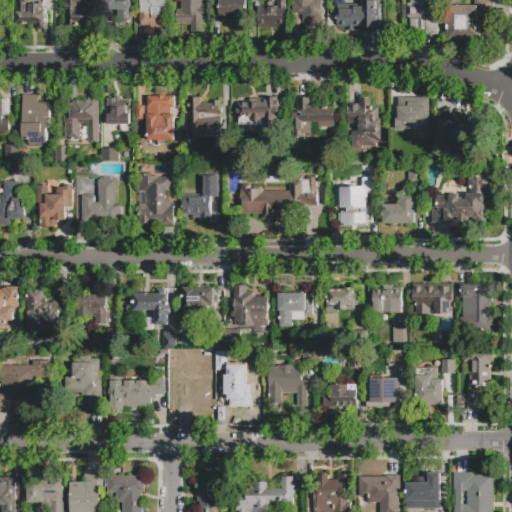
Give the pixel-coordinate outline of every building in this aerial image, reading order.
[(16,0),(26,0),(26,4),(44,5),(44,9),(46,9),(46,15),(48,15),(47,30),(36,30),(36,26),(32,26),(32,23),(28,23),(28,22),(16,22),(16,0)] [(66,0),(79,0),(79,2),(83,2),(83,8),(99,8),(98,30),(87,30),(88,26),(66,25),(66,0)] [(130,0),(130,21),(116,21),(116,18),(117,18),(117,12),(113,12),(113,10),(104,10),(104,0),(130,0)] [(166,0),(166,10),(162,10),(162,17),(168,17),(168,29),(150,29),(150,25),(141,25),(141,13),(142,13),(142,0),(166,0)] [(202,0),(202,32),(191,32),(191,25),(175,25),(175,9),(182,9),(182,0),(202,0)] [(244,29),(233,29),(233,16),(219,16),(219,0),(248,0),(248,15),(244,15),(244,29)] [(286,0),(286,29),(258,29),(258,6),(278,6),(278,1),(276,1),(276,0),(286,0)] [(306,15),(292,14),(292,0),(320,0),(321,2),(321,13),(322,13),(321,29),(306,29),(306,15)] [(362,0),(377,0),(377,7),(381,7),(381,30),(377,30),(377,32),(362,32),(362,27),(353,27),(353,33),(349,33),(349,29),(341,29),(341,26),(338,26),(338,9),(354,9),(354,7),(362,7),(362,0)] [(433,0),(433,11),(437,11),(437,35),(410,35),(410,0),(433,0)] [(475,0),(493,0),(494,23),(490,23),(490,25),(484,25),(484,24),(480,24),(481,39),(447,40),(447,7),(475,6),(475,0)] [(40,146),(29,146),(29,139),(23,139),(23,95),(38,95),(38,103),(50,103),(50,129),(47,129),(47,143),(40,143),(40,146)] [(131,125),(108,125),(108,99),(116,99),(116,95),(122,95),(121,101),(131,101),(131,125)] [(171,107),(171,115),(175,115),(175,141),(171,141),(147,141),(147,96),(171,96),(174,96),(174,107),(171,107)] [(293,127),(292,127),(292,111),(297,111),(296,98),(311,97),(311,106),(334,106),(334,126),(317,127),(317,121),(310,121),(310,133),(303,133),(303,138),(293,138),(293,127)] [(80,140),(65,140),(65,100),(89,100),(89,98),(99,98),(99,141),(88,142),(88,124),(80,124),(80,140)] [(201,137),(189,137),(189,98),(200,98),(200,103),(211,103),(212,101),(220,101),(220,107),(222,107),(222,123),(216,123),(216,128),(210,128),(210,132),(201,132),(201,137)] [(359,98),(372,99),(372,107),(379,107),(379,118),(381,118),(380,140),(378,140),(378,143),(376,143),(376,146),(363,146),(363,148),(352,148),(352,131),(356,131),(356,124),(348,124),(348,103),(359,103),(359,98)] [(428,130),(392,130),(392,113),(398,113),(398,98),(428,98),(428,130)] [(0,99),(9,99),(9,132),(0,132),(0,99)] [(237,118),(237,107),(244,107),(244,102),(263,102),(263,99),(279,99),(279,132),(268,132),(268,130),(262,130),(262,127),(253,127),(253,123),(240,123),(240,118),(237,118)] [(144,119),(136,119),(136,106),(144,106),(144,119)] [(444,111),(452,108),(454,112),(459,109),(462,115),(469,112),(483,144),(478,147),(482,156),(470,162),(468,159),(464,161),(463,159),(460,161),(452,144),(450,146),(442,129),(448,126),(447,122),(449,121),(444,111)] [(119,161),(101,161),(101,148),(106,148),(106,143),(116,144),(116,148),(119,148),(119,161)] [(231,157),(217,157),(217,143),(231,143),(231,157)] [(18,163),(6,163),(6,148),(18,148),(18,163)] [(56,162),(57,150),(70,150),(69,162),(56,162)] [(422,184),(408,184),(408,167),(410,167),(410,162),(420,162),(420,167),(422,167),(422,184)] [(28,164),(28,176),(13,176),(13,164),(28,164)] [(175,226),(161,226),(161,223),(140,223),(140,205),(146,205),(146,192),(139,192),(139,174),(151,174),(151,176),(160,176),(160,178),(172,178),(172,203),(175,203),(175,226)] [(212,222),(200,222),(200,218),(192,218),(192,215),(182,215),(181,194),(201,194),(201,196),(204,196),(204,175),(218,175),(219,197),(212,197),(212,222)] [(433,223),(433,210),(438,210),(438,208),(436,208),(436,199),(438,199),(438,196),(451,196),(451,193),(460,193),(460,198),(467,198),(467,193),(472,193),(472,188),(469,187),(469,178),(471,178),(471,175),(486,175),(486,178),(487,178),(487,186),(490,186),(490,197),(487,197),(487,223),(474,223),(474,217),(469,217),(469,224),(459,224),(459,217),(455,217),(455,224),(433,223)] [(82,196),(94,196),(94,203),(99,203),(99,180),(102,180),(102,177),(111,177),(111,180),(115,180),(115,206),(121,206),(121,226),(104,226),(104,222),(82,222),(82,196)] [(273,220),(262,220),(262,215),(242,215),(242,205),(241,205),(240,190),(242,190),(241,185),(251,185),(251,190),(263,189),(263,192),(290,192),(290,181),(307,180),(307,178),(316,178),(316,204),(304,204),(304,209),(273,209),(273,220)] [(11,225),(0,225),(0,200),(1,200),(5,192),(5,182),(20,182),(20,192),(22,192),(22,198),(25,198),(26,219),(11,219),(11,225)] [(40,218),(36,218),(37,185),(49,185),(49,194),(57,195),(57,189),(63,189),(63,185),(72,185),(72,206),(65,206),(65,220),(58,220),(56,226),(53,226),(53,227),(40,227),(40,218)] [(366,187),(366,226),(341,226),(341,187),(366,187)] [(400,197),(415,197),(415,224),(383,224),(383,205),(400,205),(400,197)] [(412,283),(453,283),(453,300),(450,300),(450,315),(434,315),(434,312),(430,312),(430,314),(415,314),(415,308),(412,308),(412,283)] [(463,284),(491,284),(491,285),(491,295),(493,295),(493,304),(491,304),(492,314),(490,314),(490,319),(493,319),(493,327),(491,327),(491,331),(460,332),(460,319),(463,319),(463,299),(459,299),(458,284),(463,284)] [(267,297),(267,325),(234,325),(234,286),(246,286),(246,292),(253,292),(253,297),(267,297)] [(19,307),(13,312),(13,321),(7,321),(7,326),(0,326),(0,289),(8,289),(8,288),(19,288),(19,307)] [(184,310),(184,288),(196,288),(196,289),(214,289),(214,295),(219,295),(219,305),(216,305),(216,310),(184,310)] [(359,291),(359,304),(358,304),(358,306),(354,306),(354,311),(339,310),(339,313),(326,313),(326,290),(345,290),(345,288),(353,288),(353,291),(359,291)] [(385,314),(374,314),(374,290),(384,290),(384,288),(402,288),(402,308),(400,308),(400,312),(385,312),(385,314)] [(27,290),(44,290),(43,298),(47,298),(47,303),(59,303),(59,329),(29,328),(29,311),(26,311),(27,290)] [(157,290),(165,290),(165,296),(170,296),(170,315),(168,315),(168,324),(153,324),(154,311),(135,311),(135,294),(157,294),(157,290)] [(313,296),(313,315),(304,315),(304,320),(293,320),(293,327),(280,327),(280,293),(307,293),(307,296),(313,296)] [(79,297),(90,297),(90,295),(98,296),(98,297),(107,297),(107,325),(95,325),(96,318),(79,318),(79,297)] [(410,319),(410,343),(394,343),(393,319),(410,319)] [(119,342),(107,342),(107,329),(119,329),(119,342)] [(241,346),(225,346),(225,330),(241,330),(241,346)] [(69,345),(56,345),(56,332),(69,332),(69,345)] [(321,347),(306,347),(306,333),(321,334),(321,347)] [(370,347),(356,347),(356,333),(370,333),(370,347)] [(174,350),(162,350),(162,336),(174,336),(174,350)] [(367,409),(367,380),(371,380),(371,378),(390,378),(389,351),(410,350),(410,365),(398,365),(398,378),(403,378),(403,383),(405,383),(405,404),(389,405),(389,408),(367,409)] [(317,365),(304,365),(305,352),(317,352),(317,365)] [(349,368),(349,353),(361,352),(362,368),(349,368)] [(465,353),(494,353),(494,364),(491,364),(491,395),(487,395),(483,411),(471,408),(473,393),(473,387),(465,387),(465,353)] [(102,410),(89,410),(89,396),(86,396),(86,393),(75,393),(75,390),(65,390),(65,377),(75,377),(75,360),(80,360),(80,357),(90,357),(90,360),(100,360),(99,378),(102,378),(102,410)] [(237,359),(253,359),(252,382),(251,382),(251,415),(239,415),(239,411),(228,411),(229,400),(226,400),(226,372),(237,372),(237,359)] [(455,373),(442,373),(442,360),(455,360),(455,373)] [(0,411),(0,393),(3,393),(3,379),(1,379),(1,366),(34,366),(34,361),(50,361),(50,379),(36,379),(36,393),(47,393),(47,408),(21,408),(21,411),(0,411)] [(283,401),(270,401),(270,368),(280,368),(280,366),(294,366),(294,368),(305,368),(305,378),(304,378),(304,381),(308,381),(308,407),(299,407),(299,394),(283,394),(283,401)] [(445,405),(418,405),(418,376),(426,376),(425,368),(440,368),(440,380),(444,380),(445,405)] [(121,375),(121,372),(143,372),(143,378),(165,378),(165,395),(150,395),(150,410),(110,410),(110,380),(110,375),(121,375)] [(177,409),(177,392),(185,392),(185,381),(211,381),(211,407),(190,406),(190,409),(177,409)] [(325,408),(324,398),(332,398),(332,385),(357,385),(358,408),(325,408)] [(441,508),(407,509),(407,482),(419,482),(419,478),(429,477),(428,471),(442,471),(443,496),(443,502),(441,502),(441,508)] [(493,511),(455,511),(455,490),(454,490),(454,473),(475,473),(475,475),(494,475),(494,490),(493,490),(493,511)] [(84,474),(102,474),(102,494),(101,494),(101,511),(71,511),(71,483),(84,483),(84,474)] [(399,511),(370,511),(370,503),(368,503),(368,496),(359,496),(359,477),(386,477),(386,476),(401,475),(401,492),(399,492),(399,511)] [(142,511),(123,511),(123,502),(117,502),(117,493),(108,493),(108,476),(144,476),(144,492),(142,492),(142,511)] [(197,477),(208,477),(208,482),(217,482),(217,484),(227,484),(227,504),(219,504),(219,508),(215,508),(215,511),(199,511),(200,501),(197,501),(197,477)] [(282,477),(293,477),(293,505),(288,504),(288,510),(281,510),(281,505),(272,505),(272,511),(239,511),(236,511),(236,492),(247,492),(247,487),(251,487),(251,483),(267,483),(267,489),(282,489),(282,477)] [(0,478),(3,478),(3,485),(16,485),(16,511),(1,511),(1,506),(2,506),(2,499),(0,499),(0,478)] [(64,511),(49,511),(49,508),(42,508),(42,503),(28,503),(27,482),(40,482),(40,478),(64,478),(64,511)] [(313,511),(314,489),(317,489),(317,482),(345,482),(345,494),(348,494),(348,503),(351,503),(351,511),(313,511)]
